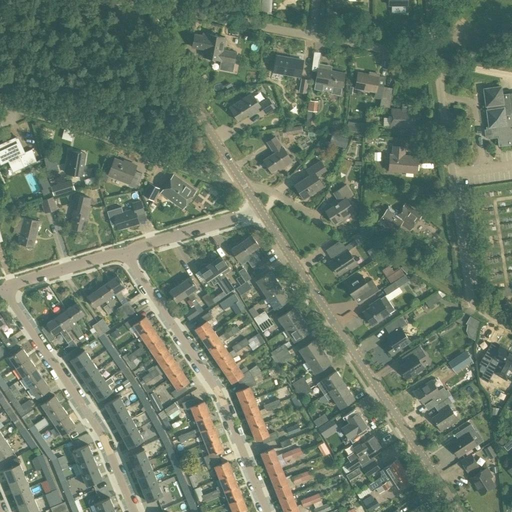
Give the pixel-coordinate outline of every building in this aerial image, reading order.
[(206,36),(194,34),(192,47),(205,49),(203,57),(218,60),(218,61),(221,61),(220,67),(233,70),(236,52),(222,49),(225,38),(207,34),(206,36)] [(417,43),(415,38),(408,40),(410,46),(417,43)] [(300,77),(303,61),(277,56),(274,72),(300,77)] [(342,87),(344,73),(327,70),(328,65),(319,63),(314,89),(322,91),(324,84),(333,86),(331,94),(340,96),(342,87)] [(371,75),(358,73),(355,88),(375,92),(374,98),(381,99),(380,106),(390,108),(393,88),(377,85),(378,74),(372,73),(371,75)] [(306,93),(308,80),(301,78),(299,92),(306,93)] [(502,94),(501,86),(484,89),(489,126),(486,127),(488,139),(497,137),(499,146),(511,144),(511,113),(511,114),(509,93),(502,94)] [(259,105),(252,94),(230,108),(238,120),(251,112),(252,115),(261,109),(264,114),(274,108),(268,99),(259,105)] [(317,112),(318,101),(308,100),(307,111),(317,112)] [(415,128),(417,110),(391,109),(390,127),(415,128)] [(357,123),(355,132),(363,133),(365,124),(357,123)] [(286,135),(303,132),(302,126),(285,128),(286,135)] [(72,140),(74,130),(64,128),(62,138),(72,140)] [(24,153),(17,137),(0,145),(0,161),(1,164),(8,160),(13,172),(23,167),(37,161),(31,149),(24,153)] [(282,148),(275,137),(267,142),(274,153),(263,160),(271,172),(283,165),(284,167),(292,161),(283,147),(282,148)] [(340,137),(337,146),(346,148),(348,139),(340,137)] [(404,155),(405,147),(393,146),(392,155),(390,154),(389,171),(416,173),(418,157),(404,155)] [(86,153),(69,150),(65,173),(82,176),(86,153)] [(54,154),(43,156),(48,174),(58,172),(54,154)] [(130,165),(115,159),(108,175),(129,184),(128,185),(136,188),(142,173),(134,170),(136,165),(130,163),(130,165)] [(304,198),(323,186),(316,176),(325,170),(320,162),(307,170),(310,175),(295,185),(304,198)] [(182,209),(195,191),(174,175),(161,193),(182,209)] [(54,196),(75,190),(72,180),(51,187),(54,196)] [(154,201),(160,189),(149,183),(142,195),(154,201)] [(333,193),(337,199),(329,204),(331,207),(326,211),(334,224),(342,219),(343,220),(355,212),(347,199),(353,195),(346,185),(333,193)] [(84,231),(90,206),(88,205),(90,198),(75,194),(73,202),(75,203),(69,228),(84,231)] [(45,213),(57,209),(53,197),(41,200),(45,213)] [(119,229),(138,223),(136,215),(144,213),(140,201),(133,203),(135,209),(114,215),(119,229)] [(422,217),(405,204),(398,213),(389,206),(377,222),(393,234),(401,224),(410,230),(422,217)] [(33,246),(39,222),(24,218),(18,243),(33,246)] [(241,242),(248,253),(251,257),(255,254),(253,250),(258,246),(251,235),(241,242)] [(351,269),(357,264),(348,251),(358,244),(355,240),(334,254),(337,257),(330,262),(338,275),(350,267),(351,269)] [(238,260),(248,253),(241,242),(231,249),(238,260)] [(210,263),(230,292),(234,289),(224,274),(230,270),(228,267),(220,256),(210,263)] [(265,256),(255,263),(256,264),(261,271),(271,264),(265,256)] [(251,257),(247,260),(252,267),(256,264),(255,263),(251,257)] [(200,266),(199,269),(208,281),(210,279),(214,285),(217,283),(226,295),(230,292),(210,263),(207,265),(206,264),(203,264),(200,266)] [(404,274),(399,267),(393,271),(392,269),(385,275),(391,283),(404,274)] [(245,282),(251,278),(244,268),(239,271),(245,282)] [(272,286),(277,282),(270,272),(256,281),(267,296),(275,291),(272,286)] [(107,282),(115,293),(120,301),(125,297),(120,290),(125,287),(117,276),(107,282)] [(366,282),(362,276),(346,286),(354,298),(362,293),(366,298),(379,290),(371,278),(366,282)] [(179,284),(187,295),(195,306),(199,303),(192,292),(197,288),(189,277),(179,284)] [(400,278),(395,282),(398,287),(404,284),(400,278)] [(241,295),(251,288),(247,281),(236,288),(241,295)] [(109,297),(115,293),(107,282),(97,289),(105,300),(108,304),(107,304),(110,308),(115,305),(109,297)] [(275,291),(267,296),(274,308),(288,299),(277,282),(272,286),(275,291)] [(387,294),(398,287),(395,282),(383,289),(387,294)] [(177,302),(187,295),(179,284),(170,291),(177,302)] [(95,307),(105,300),(97,289),(87,296),(95,307)] [(209,307),(214,303),(208,293),(202,297),(209,307)] [(426,301),(431,306),(438,298),(433,293),(426,301)] [(372,325),(389,314),(382,303),(388,300),(385,296),(370,306),(371,308),(363,313),(372,325)] [(237,314),(244,310),(238,300),(231,304),(237,314)] [(120,314),(131,306),(128,301),(117,309),(120,314)] [(67,310),(74,321),(84,314),(77,303),(67,310)] [(113,311),(110,308),(107,304),(103,307),(108,314),(113,311)] [(248,308),(253,317),(258,314),(254,305),(248,308)] [(131,306),(120,314),(124,319),(135,312),(131,306)] [(189,320),(199,313),(194,306),(184,312),(189,320)] [(286,329),(302,319),(294,307),(278,318),(286,329)] [(83,334),(74,321),(67,310),(57,317),(67,332),(72,328),(79,337),(83,334)] [(258,325),(269,318),(264,311),(254,318),(258,325)] [(202,340),(214,332),(207,321),(213,317),(209,312),(197,320),(201,325),(195,329),(202,340)] [(0,337),(3,342),(8,338),(0,326),(0,325),(4,322),(0,315),(0,337)] [(476,327),(479,319),(469,315),(466,323),(476,327)] [(141,336),(152,327),(145,316),(138,321),(135,316),(124,323),(128,329),(134,325),(141,336)] [(391,355),(401,349),(400,348),(410,341),(401,328),(407,325),(401,316),(384,327),(390,335),(387,337),(390,341),(385,345),(391,355)] [(67,332),(57,317),(47,323),(54,334),(59,331),(67,343),(72,339),(67,332)] [(97,322),(104,332),(109,329),(103,318),(97,322)] [(269,318),(258,325),(263,332),(273,325),(269,318)] [(286,329),(282,331),(286,337),(290,335),(294,341),(309,331),(302,319),(286,329)] [(103,333),(104,332),(97,322),(92,325),(96,331),(92,334),(95,338),(98,336),(103,333)] [(222,343),(237,331),(234,326),(218,337),(214,332),(202,340),(210,351),(222,343)] [(148,346),(160,338),(152,327),(141,336),(148,346)] [(110,333),(114,338),(119,335),(116,329),(110,333)] [(105,346),(110,343),(103,333),(98,336),(105,346)] [(258,333),(252,337),(257,347),(264,342),(258,333)] [(8,338),(3,342),(8,349),(18,342),(13,335),(12,336),(8,338)] [(245,337),(238,342),(242,348),(248,344),(249,343),(247,340),(245,337)] [(155,357),(167,349),(160,338),(148,346),(155,357)] [(307,361),(323,351),(315,339),(299,349),(307,361)] [(67,354),(77,347),(74,342),(64,348),(67,354)] [(228,353),(217,361),(224,372),(236,364),(232,358),(237,354),(236,352),(242,348),(238,342),(232,347),(233,349),(228,353)] [(112,356),(117,353),(110,343),(105,346),(112,356)] [(217,361),(228,353),(222,343),(210,351),(217,361)] [(277,358),(288,351),(283,344),(273,351),(277,358)] [(407,379),(424,369),(419,360),(426,356),(420,346),(409,353),(412,358),(399,367),(407,379)] [(511,380),(511,353),(500,346),(499,347),(498,348),(497,348),(496,349),(495,349),(494,350),(493,351),(493,353),(493,354),(493,355),(493,356),(493,357),(493,358),(498,361),(492,372),(506,381),(508,378),(511,380)] [(138,357),(145,352),(141,347),(134,351),(138,357)] [(16,367),(29,358),(22,348),(9,357),(16,367)] [(157,371),(174,360),(167,349),(155,357),(159,363),(154,366),(156,368),(157,371)] [(84,350),(70,359),(77,369),(91,360),(84,350)] [(448,362),(454,372),(472,361),(465,350),(448,362)] [(132,360),(138,357),(134,351),(127,356),(126,354),(122,356),(126,361),(130,358),(132,360)] [(288,351),(277,358),(282,364),(292,357),(288,351)] [(323,351),(307,361),(314,373),(330,362),(323,351)] [(118,366),(123,362),(117,353),(112,356),(118,366)] [(23,377),(36,368),(29,358),(16,367),(23,377)] [(132,360),(130,358),(126,361),(132,370),(136,366),(132,360)] [(98,370),(91,360),(77,369),(84,380),(98,370)] [(170,379),(182,371),(174,360),(157,371),(156,368),(149,373),(152,378),(159,374),(160,375),(165,372),(170,379)] [(131,385),(136,381),(130,372),(123,362),(118,366),(127,379),(122,383),(126,389),(131,385)] [(241,383),(261,373),(261,372),(256,365),(248,370),(243,374),(240,370),(236,364),(224,372),(231,382),(237,378),(241,383)] [(475,367),(465,368),(465,376),(476,375),(475,367)] [(30,387),(43,378),(36,368),(23,377),(30,387)] [(105,381),(98,370),(84,380),(91,390),(105,381)] [(182,371),(170,379),(176,388),(171,392),(175,398),(186,391),(182,386),(189,381),(182,371)] [(340,391),(346,387),(336,371),(322,380),(329,391),(336,386),(340,391)] [(152,378),(149,373),(142,378),(143,380),(145,383),(147,382),(152,378)] [(241,404),(254,398),(249,387),(256,384),(264,381),(261,373),(241,383),(243,389),(236,392),(241,404)] [(297,390),(307,384),(303,377),(292,383),(297,390)] [(43,378),(30,387),(37,398),(50,389),(43,378)] [(0,385),(5,394),(10,390),(2,379),(0,380),(0,385)] [(437,404),(451,395),(447,390),(446,391),(443,388),(439,391),(432,380),(415,391),(422,402),(432,396),(434,399),(433,400),(434,399),(437,404)] [(112,391),(105,381),(91,390),(98,401),(112,391)] [(142,402),(147,400),(140,388),(136,381),(131,385),(135,390),(142,402)] [(307,384),(297,390),(301,397),(312,391),(307,384)] [(353,398),(346,387),(340,391),(336,386),(329,391),(324,394),(327,400),(332,396),(340,407),(353,398)] [(13,405),(18,402),(10,390),(5,394),(13,405)] [(1,413),(10,407),(2,394),(0,395),(0,402),(5,410),(1,413)] [(60,406),(61,405),(54,395),(41,404),(48,414),(60,406)] [(451,395),(437,404),(434,406),(437,412),(440,410),(441,412),(432,418),(440,431),(457,420),(448,406),(452,403),(448,397),(451,395)] [(120,396),(105,404),(111,415),(126,406),(120,396)] [(157,411),(163,408),(157,397),(151,400),(157,411)] [(195,419),(209,414),(204,401),(198,403),(195,397),(182,403),(184,410),(191,407),(193,412),(195,419)] [(245,415),(259,410),(254,398),(241,404),(245,415)] [(264,408),(280,402),(279,399),(263,405),(264,408)] [(148,414),(153,411),(147,400),(142,402),(144,406),(140,410),(142,413),(146,410),(148,414)] [(21,417),(33,409),(31,406),(24,410),(18,402),(13,405),(21,417)] [(168,416),(179,409),(175,402),(164,409),(164,410),(158,414),(161,419),(167,415),(168,416)] [(280,402),(264,408),(266,411),(281,405),(280,402)] [(67,416),(68,415),(61,405),(60,406),(48,414),(55,424),(67,416)] [(126,406),(111,415),(117,426),(132,417),(126,406)] [(14,423),(19,420),(10,407),(1,413),(8,423),(12,420),(14,423)] [(28,427),(33,423),(28,417),(35,412),(33,409),(21,417),(28,427)] [(250,428),(264,423),(259,410),(245,415),(250,428)] [(154,426),(160,423),(153,411),(148,414),(154,426)] [(348,423),(341,428),(348,440),(349,439),(352,443),(364,435),(361,431),(367,427),(366,424),(367,423),(363,417),(362,418),(358,412),(346,420),(348,423)] [(200,431),(213,425),(209,414),(195,419),(198,425),(200,431)] [(318,427),(328,421),(324,414),(313,420),(318,427)] [(62,435),(75,426),(68,415),(67,416),(55,424),(62,435)] [(132,417),(117,426),(123,437),(137,428),(132,417)] [(331,419),(318,428),(323,437),(337,428),(331,419)] [(19,439),(28,433),(19,420),(14,423),(19,430),(15,433),(19,439)] [(34,437),(40,433),(33,423),(28,427),(34,437)] [(162,441),(168,439),(166,435),(160,423),(154,426),(162,441)] [(264,423),(250,428),(255,439),(262,437),(265,443),(277,438),(274,431),(268,434),(264,423)] [(289,435),(301,430),(298,424),(286,428),(289,435)] [(458,457),(476,445),(471,437),(476,433),(470,424),(459,432),(462,437),(450,445),(458,457)] [(205,443),(218,438),(213,425),(200,431),(205,443)] [(137,428),(123,437),(129,448),(144,440),(137,428)] [(179,439),(195,433),(193,430),(178,436),(179,439)] [(28,433),(19,439),(23,444),(27,441),(32,449),(37,446),(28,433)] [(41,446),(47,443),(40,433),(34,437),(41,446)] [(195,433),(179,439),(180,442),(196,436),(195,433)] [(379,446),(373,437),(363,443),(362,442),(354,448),(356,451),(347,456),(349,461),(345,464),(350,472),(361,465),(356,458),(368,451),(369,453),(379,446)] [(206,463),(217,458),(215,454),(223,450),(218,438),(205,443),(209,454),(203,457),(206,463)] [(169,458),(175,456),(170,443),(168,439),(162,441),(169,458)] [(286,458),(303,451),(298,439),(281,446),(286,458)] [(6,440),(0,443),(0,459),(13,451),(6,440)] [(51,460),(57,458),(47,443),(41,446),(48,456),(51,460)] [(77,463),(92,456),(88,445),(72,451),(77,463)] [(282,511),(298,511),(274,445),(260,451),(282,511)] [(484,449),(487,454),(493,450),(490,445),(484,449)] [(144,448),(128,455),(132,467),(149,460),(144,448)] [(291,470),(308,463),(303,451),(286,458),(291,470)] [(42,468),(47,466),(42,454),(37,456),(42,468)] [(468,473),(479,466),(471,454),(461,461),(468,473)] [(56,473),(62,470),(62,469),(67,467),(62,456),(57,458),(51,460),(56,473)] [(92,456),(77,463),(81,474),(97,468),(92,456)] [(174,470),(180,467),(175,456),(169,458),(174,470)] [(219,478),(232,473),(227,460),(219,463),(217,458),(206,463),(196,467),(198,473),(215,467),(219,478)] [(149,460),(132,467),(137,478),(154,472),(149,460)] [(368,476),(379,468),(374,460),(363,468),(368,476)] [(381,485),(404,470),(397,460),(384,468),(380,471),(382,474),(380,475),(381,476),(368,485),(371,491),(375,488),(376,488),(376,489),(381,485)] [(8,482),(25,475),(20,463),(3,470),(8,482)] [(296,482),(313,475),(308,463),(291,470),(296,482)] [(47,480),(52,478),(47,466),(42,468),(47,480)] [(179,482),(185,479),(180,467),(174,470),(179,482)] [(86,486),(102,479),(97,468),(81,474),(86,486)] [(360,473),(357,468),(346,475),(349,479),(360,473)] [(480,494),(494,486),(489,477),(491,476),(486,469),(471,478),(480,494)] [(61,485),(67,482),(62,470),(56,473),(61,485)] [(379,494),(384,490),(394,484),(397,489),(411,481),(404,470),(381,485),(376,489),(376,488),(375,488),(379,494)] [(154,472),(137,478),(142,490),(158,483),(154,472)] [(224,490),(237,485),(232,473),(219,478),(222,485),(216,487),(217,489),(219,492),(224,490)] [(13,494),(29,487),(25,475),(8,482),(13,494)] [(301,494),(318,487),(313,475),(296,482),(301,494)] [(52,492),(57,490),(52,478),(47,480),(52,492)] [(184,493),(190,491),(185,479),(179,482),(184,493)] [(66,497),(72,495),(67,482),(61,485),(66,497)] [(158,483),(142,490),(147,502),(163,495),(158,483)] [(229,503),(242,497),(237,485),(224,490),(229,503)] [(18,505),(34,499),(29,487),(13,494),(18,505)] [(306,506),(322,499),(318,487),(301,494),(306,506)] [(219,492),(217,489),(209,492),(212,498),(220,495),(219,492)] [(58,490),(57,490),(52,492),(57,505),(62,502),(58,490)] [(189,505),(194,503),(190,491),(184,493),(189,505)] [(212,498),(209,492),(202,496),(204,502),(212,498)] [(71,510),(77,507),(72,495),(66,497),(71,510)] [(374,500),(371,495),(363,501),(370,511),(379,505),(375,499),(374,500)] [(110,497),(93,504),(96,511),(106,511),(114,509),(110,497)] [(242,497),(229,503),(232,511),(241,511),(247,510),(242,497)] [(34,499),(18,505),(20,511),(36,511),(39,511),(34,499)] [(322,499),(306,506),(307,511),(326,511),(327,511),(322,499)] [(57,505),(51,507),(52,511),(68,511),(68,510),(65,501),(62,502),(57,505)] [(198,511),(194,503),(189,505),(191,511),(198,511)]
